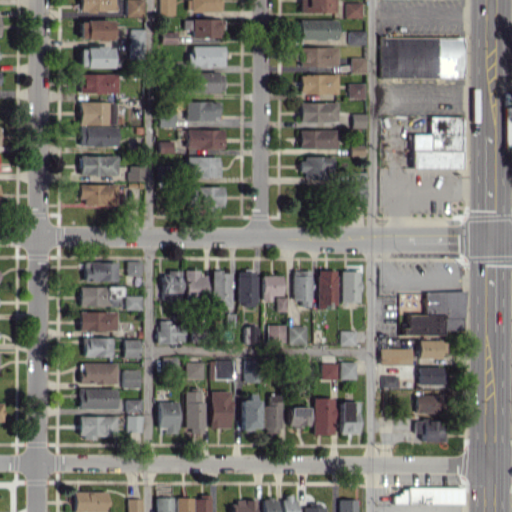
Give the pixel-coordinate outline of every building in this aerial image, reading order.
[(111,0),(76,0),(77,10),(112,11),(111,0)] [(141,0),(122,0),(123,16),(142,15),(141,0)] [(156,0),(156,14),(172,14),(172,0),(156,0)] [(218,0),(185,0),(185,11),(219,10),(218,0)] [(332,0),(297,0),(297,11),(333,12),(332,0)] [(359,17),(359,2),(343,1),(343,17),(359,17)] [(220,18),(188,18),(188,37),(217,37),(217,29),(221,29),(220,18)] [(109,19),(82,19),(82,40),(108,40),(109,19)] [(296,39),(334,39),(335,19),(296,19),(296,39)] [(142,28),(127,28),(127,52),(143,52),(142,28)] [(347,44),(362,44),(362,30),(347,30),(347,44)] [(175,31),(159,31),(158,43),(174,44),(175,31)] [(459,78),(459,37),(377,36),(377,77),(459,78)] [(186,66),(221,66),(221,45),(186,45),(186,66)] [(108,67),(108,46),(76,47),(76,67),(108,67)] [(296,47),(297,66),(335,65),(334,46),(296,47)] [(363,73),(363,57),(347,57),(347,73),(363,73)] [(185,71),(184,91),(221,92),(221,72),(185,71)] [(115,92),(114,72),(76,74),(77,93),(115,92)] [(335,74),(297,74),(297,93),(335,93),(335,74)] [(362,82),(345,83),(345,98),(362,97),(362,82)] [(183,100),(183,119),(216,120),(216,101),(183,100)] [(76,124),(112,124),(112,101),(76,101),(76,124)] [(297,121),(333,121),(333,101),(297,101),(297,121)] [(156,126),(172,126),(173,112),(156,111),(156,126)] [(363,112),(349,113),(349,127),(363,127),(363,112)] [(459,167),(459,116),(427,116),(427,134),(409,133),(409,167),(459,167)] [(114,126),(77,125),(76,145),(114,146),(114,126)] [(183,147),(220,148),(220,129),(184,128),(183,147)] [(296,129),(297,147),(334,146),(334,129),(296,129)] [(76,174),(114,174),(113,155),(76,155),(76,174)] [(217,156),(183,155),(182,176),(217,177),(217,156)] [(328,156),(300,155),(300,177),(327,178),(328,156)] [(125,180),(140,180),(140,165),(125,165),(125,180)] [(363,205),(364,182),(346,181),(345,204),(363,205)] [(218,207),(219,186),(186,186),(185,206),(218,207)] [(138,260),(124,260),(124,274),(138,275),(138,260)] [(81,281),(113,280),(113,261),(81,261),(81,281)] [(196,269),(181,269),(181,296),(203,296),(203,275),(196,275),(196,269)] [(309,270),(291,269),(290,300),(298,300),(298,305),(308,306),(309,270)] [(314,306),(334,306),(334,269),(314,270),(314,306)] [(177,292),(177,270),(158,270),(159,292),(177,292)] [(234,304),(253,305),(254,270),(235,270),(234,304)] [(337,302),(357,302),(357,270),(338,270),(337,302)] [(229,271),(209,271),(208,307),(228,307),(229,271)] [(259,299),(269,299),(269,295),(279,295),(279,275),(259,274),(259,299)] [(421,291),(421,314),(402,314),(402,333),(441,333),(441,329),(461,329),(461,291),(421,291)] [(139,295),(122,295),(122,309),(138,309),(139,295)] [(75,330),(113,331),(113,311),(76,311),(75,330)] [(154,343),(181,342),(181,324),(171,325),(171,320),(154,320),(154,343)] [(282,324),(264,324),(264,343),(282,343),(282,324)] [(285,343),(303,343),(303,325),(285,325),(285,343)] [(243,342),(256,343),(256,326),(243,326),(243,342)] [(353,330),(337,330),(337,344),(353,344),(353,330)] [(80,355),(109,356),(110,337),(80,336),(80,355)] [(137,339),(121,338),(120,357),(137,358),(137,339)] [(443,357),(444,340),(415,339),(415,357),(443,357)] [(409,348),(377,347),(377,363),(408,364),(409,348)] [(230,359),(206,359),(207,378),(230,378),(230,359)] [(241,359),(240,381),(253,381),(254,359),(241,359)] [(200,378),(200,361),(182,361),(182,378),(200,378)] [(354,361),(337,361),(337,378),(354,378),(354,361)] [(113,362),(76,362),(76,383),(113,383),(113,362)] [(334,363),(318,363),(318,379),(334,379),(334,363)] [(415,384),(440,384),(440,366),(415,365),(415,384)] [(136,369),(120,369),(119,387),(136,387),(136,369)] [(395,375),(381,375),(381,386),(395,387),(395,375)] [(75,407),(113,408),(113,388),(75,387),(75,407)] [(181,390),(182,432),(201,432),(200,390),(181,390)] [(226,428),(227,391),(207,390),(206,427),(226,428)] [(238,428),(256,428),(256,393),(245,393),(245,400),(238,400),(238,428)] [(261,404),(260,431),(278,431),(278,394),(266,394),(265,404),(261,404)] [(438,394),(412,394),(412,412),(438,412),(438,394)] [(331,434),(331,397),(310,397),(310,434),(331,434)] [(123,412),(139,411),(138,398),(123,398),(123,412)] [(175,431),(175,401),(154,401),(154,431),(175,431)] [(355,401),(336,401),(337,433),(356,433),(355,401)] [(305,425),(306,407),(286,406),(286,424),(305,425)] [(113,415),(75,415),(75,436),(91,437),(91,435),(113,435),(113,415)] [(139,415),(124,415),(123,431),(138,431),(139,415)] [(411,432),(419,432),(418,440),(440,441),(441,419),(411,419),(411,432)] [(104,511),(104,490),(70,491),(70,511),(104,511)] [(207,511),(207,493),(196,494),(197,496),(172,497),(172,511),(207,511)] [(278,511),(293,511),(293,494),(279,494),(278,511)] [(169,511),(170,497),(152,497),(152,511),(169,511)] [(139,511),(140,498),(124,498),(123,511),(139,511)] [(259,498),(259,511),(274,511),(275,498),(259,498)] [(252,511),(253,500),(228,499),(227,511),(252,511)] [(353,511),(354,499),(335,499),(335,511),(353,511)]
